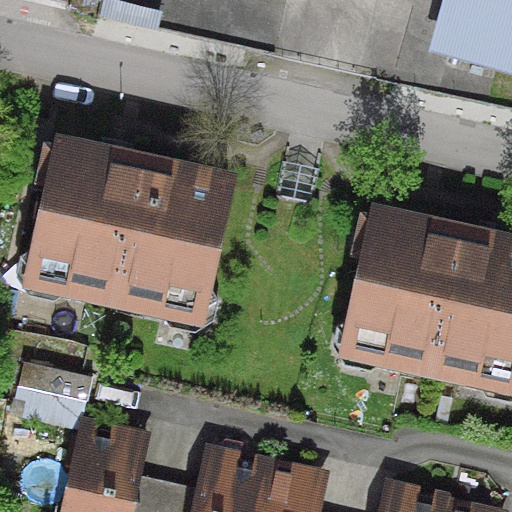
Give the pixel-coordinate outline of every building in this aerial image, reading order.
[(511,79),(511,0),(460,0),(443,60),(511,79)] [(203,286),(224,188),(57,152),(35,250),(16,261),(28,281),(28,284),(59,291),(64,297),(80,301),(87,296),(137,307),(141,314),(157,317),(164,313),(196,320),(196,317),(215,305),(203,286)] [(511,252),(373,221),(351,319),(332,331),(344,350),(344,353),(375,359),(379,367),(395,370),(402,366),(452,376),(457,384),(473,387),(480,383),(511,390),(511,387),(511,386),(511,252)] [(15,389),(84,405),(89,381),(21,365),(15,389)] [(158,511),(165,486),(132,479),(138,450),(112,445),(110,436),(92,432),(87,439),(80,438),(66,504),(52,511),(158,511)] [(197,493),(165,486),(158,511),(252,511),(260,477),(254,476),(251,467),(234,463),(228,470),(204,465),(197,493)] [(268,479),(260,477),(252,511),(312,511),(317,489),(290,484),(288,476),(273,473),(268,479)] [(380,511),(440,511),(434,510),(431,501),(413,497),(407,504),(383,499),(380,511)]
